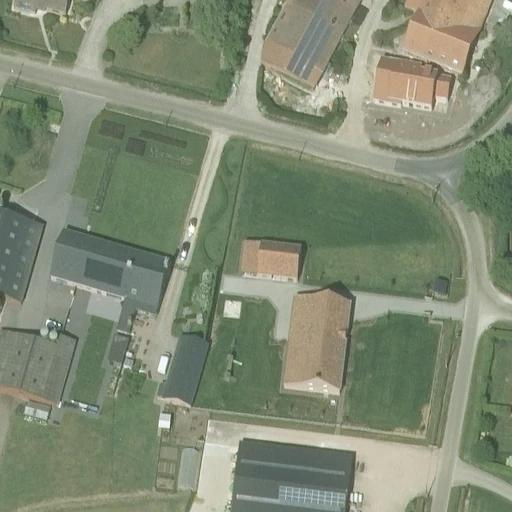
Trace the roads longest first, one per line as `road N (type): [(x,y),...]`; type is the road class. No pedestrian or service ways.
road 1 (unclassified): [(0,76),(441,180)]
road 2 (unclassified): [(481,306),(439,511)]
road 3 (unclassified): [(441,180),(481,238),(481,306)]
